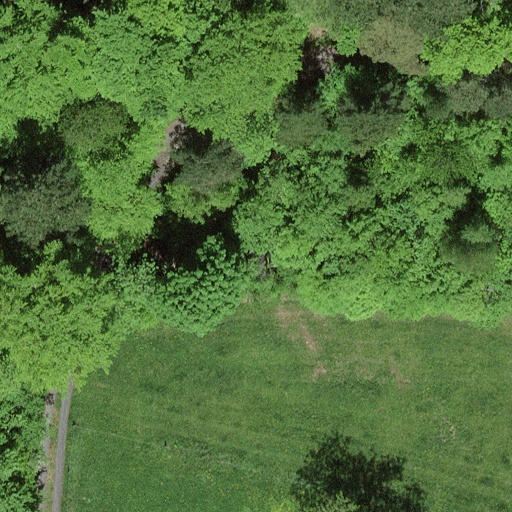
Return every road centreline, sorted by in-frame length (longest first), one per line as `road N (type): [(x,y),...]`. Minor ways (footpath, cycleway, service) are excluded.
road 1 (track): [(49,511),(57,412),(97,248),(151,175),(260,66),(511,55)]
road 2 (track): [(0,77),(260,66)]
